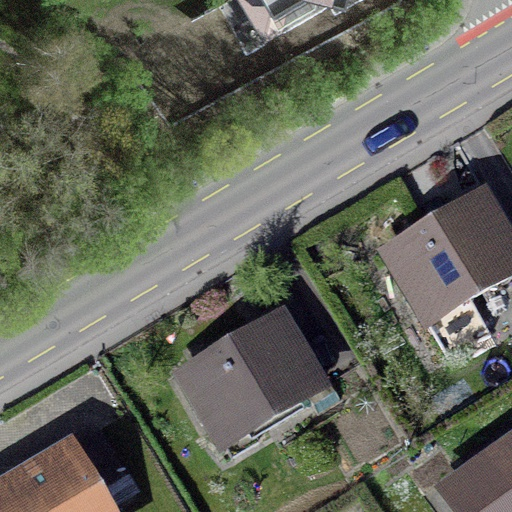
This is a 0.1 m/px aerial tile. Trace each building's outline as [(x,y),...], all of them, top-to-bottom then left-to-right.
[(264,0),(270,8),(284,0),(341,0),(342,0),(264,0)] [(511,259),(480,206),(385,263),(425,329),(511,277),(511,259)] [(316,395),(276,328),(181,384),(221,451),(316,395)] [(511,511),(511,442),(507,446),(510,451),(440,502),(447,511),(511,511)] [(114,511),(75,443),(9,481),(26,511),(114,511)] [(26,511),(9,481),(0,486),(0,511),(26,511)]
